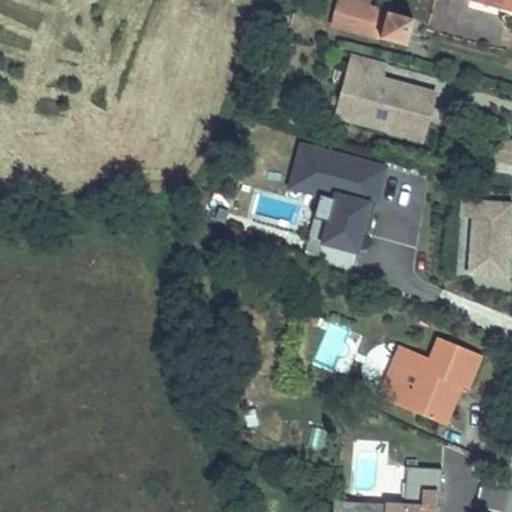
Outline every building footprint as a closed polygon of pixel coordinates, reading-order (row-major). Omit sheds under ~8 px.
[(386,0),(345,0),(341,16),(415,36),(422,9),(386,0)] [(511,0),(469,0),(469,1),(511,12),(511,0)] [(433,101),(395,90),(398,81),(382,76),(387,60),(371,56),(354,50),(349,67),(362,71),(351,109),(385,119),(383,127),(422,139),(433,101)] [(351,109),(362,71),(349,67),(335,113),(383,127),(385,119),(351,109)] [(369,232),(387,164),(303,141),(291,184),(321,192),(335,196),(330,219),(324,240),(358,249),(363,230),(369,232)] [(511,166),(511,142),(495,142),(494,165),(511,166)] [(330,219),(335,196),(321,192),(315,214),(330,219)] [(505,278),(509,203),(473,203),(469,278),(505,278)] [(328,320),(313,360),(337,368),(352,329),(328,320)] [(400,344),(378,396),(449,423),(464,384),(470,386),(484,349),(443,333),(431,357),(400,344)] [(336,508),(335,511),(439,511),(441,500),(424,498),(424,511),(336,508)]
